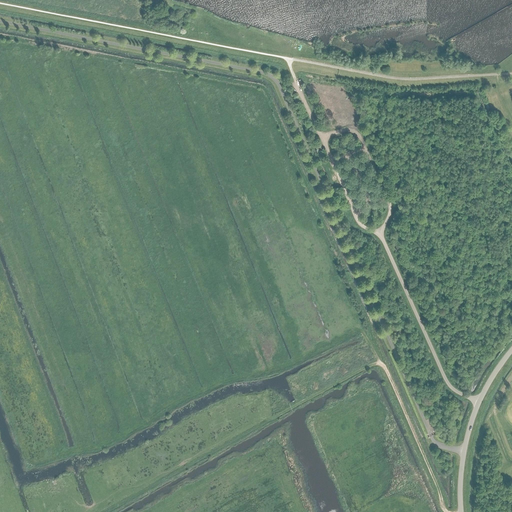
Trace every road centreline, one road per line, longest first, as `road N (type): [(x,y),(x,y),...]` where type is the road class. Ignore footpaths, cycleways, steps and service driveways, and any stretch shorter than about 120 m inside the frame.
road 1 (track): [(446,511),(380,364),(108,511)]
road 2 (unclassified): [(379,233),(447,382),(479,401)]
